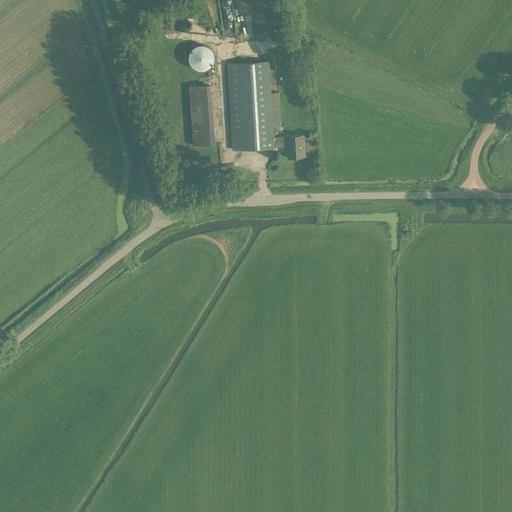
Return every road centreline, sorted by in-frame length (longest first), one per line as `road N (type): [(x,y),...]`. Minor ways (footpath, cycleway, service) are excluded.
road 1 (unclassified): [(159,225),(226,202),(469,195)]
road 2 (unclassified): [(93,0),(159,225)]
road 3 (unclassified): [(0,358),(159,225)]
road 4 (unclassified): [(469,195),(469,146),(511,79)]
